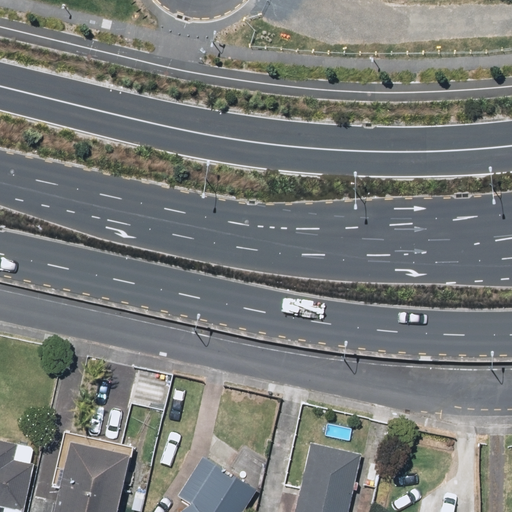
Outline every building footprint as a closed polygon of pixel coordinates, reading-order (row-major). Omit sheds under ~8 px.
[(6,0),(3,16),(0,15),(0,89),(28,95),(41,32),(51,34),(57,0),(6,0)] [(305,0),(269,0),(304,9),(305,0)] [(404,66),(398,65),(394,80),(419,86),(428,88),(438,47),(410,40),(404,66)] [(511,121),(511,50),(484,43),(470,99),(419,86),(409,126),(423,129),(416,155),(451,164),(449,170),(492,182),(509,121),(511,121)] [(363,150),(384,54),(342,44),(341,49),(317,44),(313,64),(275,56),(265,99),(325,112),(318,140),(363,150)] [(117,511),(133,447),(62,430),(43,511),(117,511)] [(0,511),(23,511),(37,449),(0,441),(0,511)] [(347,511),(360,454),(306,442),(290,511),(347,511)] [(240,511),(252,492),(216,468),(193,503),(180,511),(240,511)]
